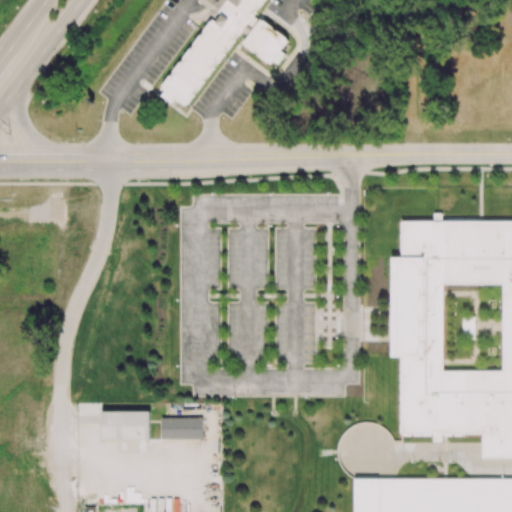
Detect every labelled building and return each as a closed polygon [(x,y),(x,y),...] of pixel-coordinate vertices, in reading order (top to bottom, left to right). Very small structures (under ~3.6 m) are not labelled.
[(214,13),(158,94),(173,103),(175,99),(187,107),(242,28),(249,33),(258,20),(254,17),(266,0),(218,0),(218,1),(216,0),(199,0),(198,2),(214,13)] [(243,45),(276,67),(285,53),(281,50),(289,38),(259,19),(243,45)] [(511,221),(401,221),(401,257),(391,257),(391,357),(401,357),(401,434),(483,434),(483,458),(511,458),(511,221)] [(149,411),(102,411),(102,440),(149,439),(149,411)] [(161,439),(202,439),(202,418),(161,418),(161,439)] [(511,511),(511,478),(354,479),(354,511),(511,511)]
